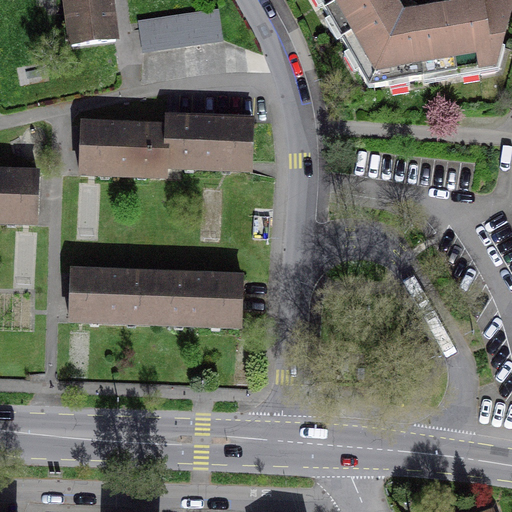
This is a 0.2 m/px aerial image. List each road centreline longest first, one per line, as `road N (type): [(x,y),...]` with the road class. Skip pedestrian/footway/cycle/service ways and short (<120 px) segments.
road 1 (residential): [(287,441),(302,123),(252,0)]
road 2 (residential): [(352,478),(331,498),(0,485)]
road 3 (secondary): [(287,441),(0,428)]
road 4 (secondary): [(511,465),(349,446)]
